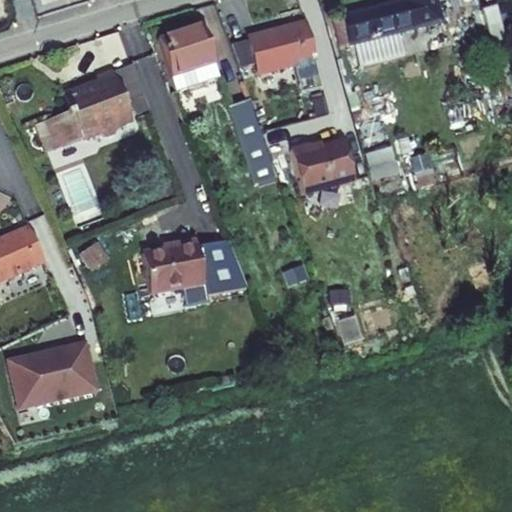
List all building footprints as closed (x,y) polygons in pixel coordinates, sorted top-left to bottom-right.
[(341,20),(347,46),(352,45),(397,33),(437,23),(430,0),(400,0),(401,5),(341,20)] [(489,45),(504,41),(495,8),(480,12),(489,45)] [(331,23),(337,49),(347,46),(341,20),(331,23)] [(247,39),(257,77),(292,67),(296,83),(318,78),(304,25),(247,39)] [(158,41),(175,93),(218,79),(201,27),(158,41)] [(352,45),(359,69),(403,58),(397,33),(352,45)] [(131,66),(112,73),(129,118),(134,116),(125,93),(139,88),(131,66)] [(129,118),(112,73),(111,72),(94,79),(96,83),(62,96),(69,113),(43,123),(54,151),(97,135),(105,139),(114,136),(117,127),(130,122),(129,118)] [(242,84),(238,85),(244,103),(248,102),(242,84)] [(125,93),(134,116),(148,111),(139,88),(125,93)] [(254,185),(273,179),(248,102),(244,103),(229,108),(254,185)] [(288,152),(300,196),(352,183),(342,143),(309,152),(308,147),(288,152)] [(369,155),(375,180),(396,175),(389,150),(369,155)] [(0,282),(43,263),(27,228),(0,240),(0,282)] [(173,250),(141,256),(149,296),(180,290),(184,310),(207,306),(206,298),(245,291),(227,242),(195,248),(194,242),(173,246),(173,250)] [(79,256),(90,272),(107,261),(96,245),(79,256)] [(17,412),(95,393),(83,344),(42,354),(40,357),(33,359),(32,357),(6,363),(17,412)]
